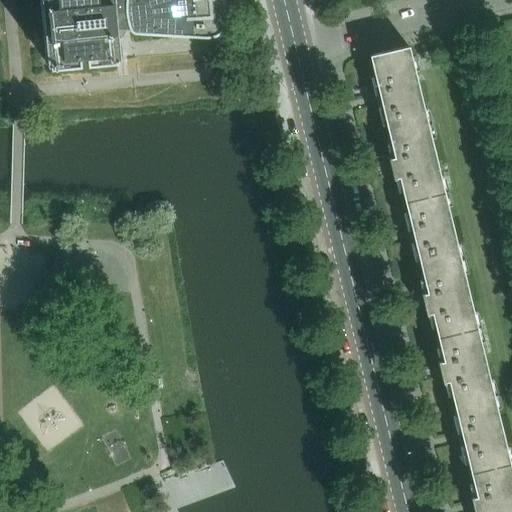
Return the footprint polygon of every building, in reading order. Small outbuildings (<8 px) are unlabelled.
[(110,0),(41,0),(48,65),(115,59),(114,40),(117,39),(121,36),(124,32),(124,28),(131,29),(133,30),(134,31),(136,31),(186,34),(186,36),(203,37),(204,37),(209,37),(211,37),(214,36),(216,35),(217,34),(219,33),(220,31),(221,30),(222,28),(223,27),(223,25),(221,24),(221,18),(221,14),(221,7),(221,4),(220,0),(128,0),(128,2),(112,4),(111,1),(110,1),(110,0)] [(387,125),(426,116),(409,45),(371,55),(387,125)] [(443,186),(426,116),(387,125),(395,155),(388,156),(393,179),(400,177),(404,195),(443,186)] [(404,195),(421,265),(460,256),(443,186),(404,195)] [(477,326),(460,256),(421,265),(427,291),(420,292),(421,299),(425,314),(433,313),(438,336),(477,326)] [(444,359),(437,360),(442,382),(449,381),(455,406),(494,397),(477,326),(438,336),(444,359)] [(511,467),(494,397),(455,406),(472,476),(511,467)] [(511,511),(511,472),(511,467),(472,476),(476,494),(469,495),(473,511),(511,511)]
